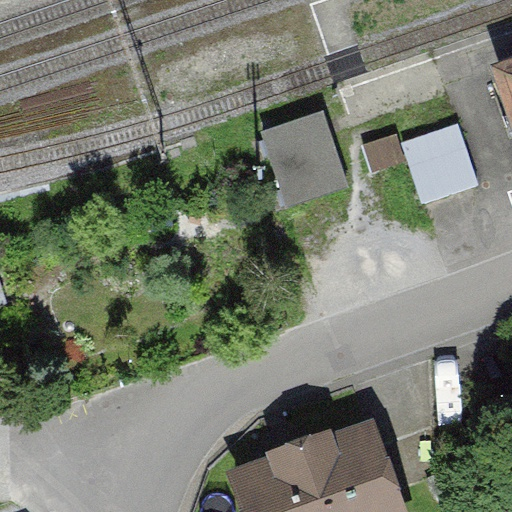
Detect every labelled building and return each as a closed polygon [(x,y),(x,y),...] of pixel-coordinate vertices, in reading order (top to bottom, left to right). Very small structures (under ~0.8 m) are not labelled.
[(511,67),(495,73),(497,77),(511,119),(511,67)] [(258,139),(283,210),(344,189),(318,118),(258,139)] [(388,132),(361,143),(373,174),(400,163),(388,132)] [(479,191),(459,133),(407,151),(427,209),(479,191)] [(390,511),(361,429),(230,476),(242,511),(390,511)]
